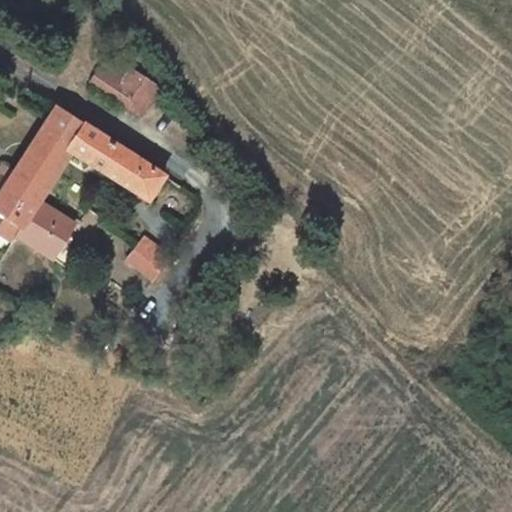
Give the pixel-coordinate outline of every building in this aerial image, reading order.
[(100,80),(90,96),(148,129),(165,101),(134,82),(125,95),(100,80)] [(61,120),(45,142),(72,162),(89,138),(61,120)] [(89,138),(72,162),(76,165),(113,188),(130,163),(89,138)] [(76,165),(72,162),(45,142),(17,185),(49,206),(76,165)] [(169,188),(130,163),(113,188),(154,213),(169,188)] [(0,222),(22,238),(26,241),(41,219),(49,206),(17,185),(0,210),(0,222)] [(41,219),(26,241),(22,238),(17,245),(49,268),(54,271),(74,242),(41,219)] [(237,255),(237,260),(238,263),(242,266),(245,267),(247,266),(250,265),(254,261),(254,258),(254,255),(252,251),(249,250),(246,249),(243,249),(240,252),(237,255)] [(124,273),(156,296),(172,273),(141,253),(124,273)]
